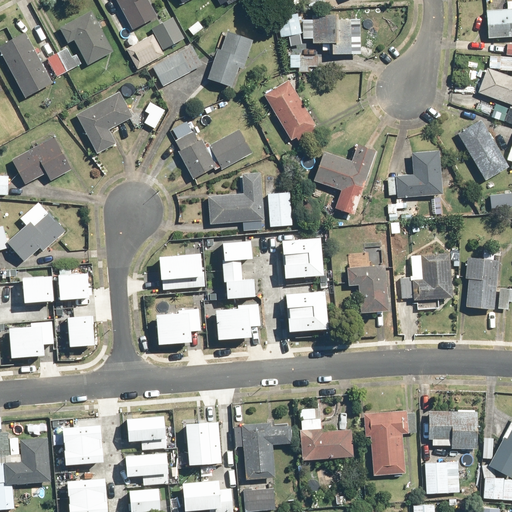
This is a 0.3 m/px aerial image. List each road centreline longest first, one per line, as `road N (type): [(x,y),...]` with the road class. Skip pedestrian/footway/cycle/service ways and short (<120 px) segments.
road 1 (residential): [(128,380),(397,357),(511,363)]
road 2 (residential): [(137,197),(119,255),(128,380)]
road 3 (residential): [(0,393),(128,380)]
